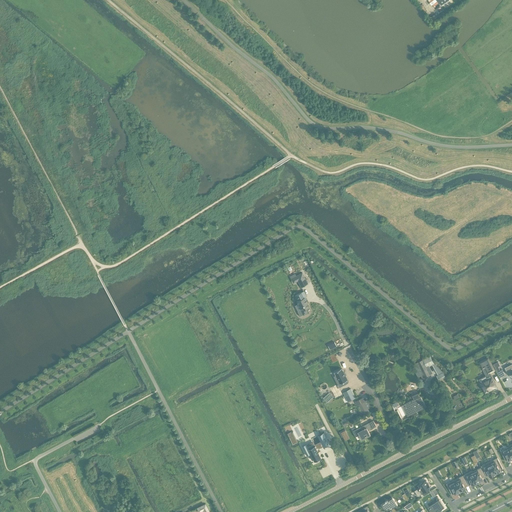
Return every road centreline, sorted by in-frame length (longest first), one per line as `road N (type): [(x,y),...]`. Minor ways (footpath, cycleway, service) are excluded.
road 1 (unknown): [(224,0),(311,84),(343,101),(443,137),(485,136),(511,121)]
road 2 (residential): [(290,511),(511,398)]
